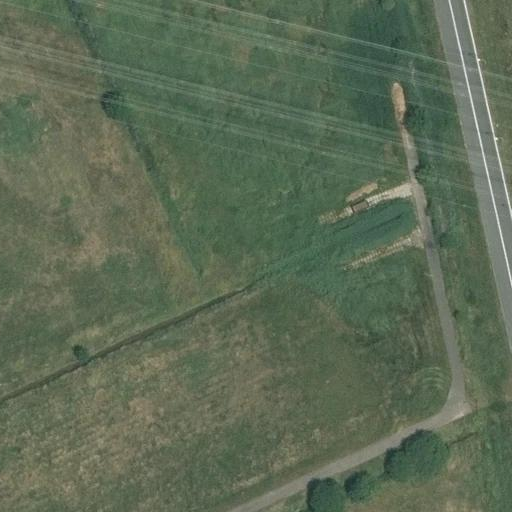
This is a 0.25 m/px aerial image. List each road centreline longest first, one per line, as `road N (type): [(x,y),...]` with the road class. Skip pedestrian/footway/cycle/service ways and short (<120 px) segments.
road 1 (unclassified): [(244,511),(444,419),(459,390),(395,92)]
road 2 (motorway): [(450,0),(511,267)]
